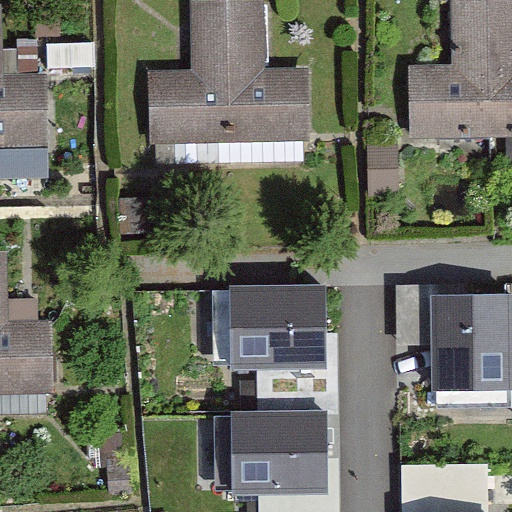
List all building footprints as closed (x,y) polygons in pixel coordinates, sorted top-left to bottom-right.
[(256,0),(181,0),(181,71),(142,72),(143,141),(297,139),(296,70),(255,70),(256,0)] [(511,0),(442,0),(441,66),(402,66),(402,137),(511,136),(511,0)] [(0,140),(38,139),(35,72),(0,73),(0,140)] [(326,280),(229,281),(231,365),(327,363),(326,280)] [(511,288),(432,291),(435,387),(511,384),(511,288)] [(0,386),(44,385),(43,320),(0,321),(0,386)] [(328,405),(231,406),(233,490),(329,489),(328,405)]
